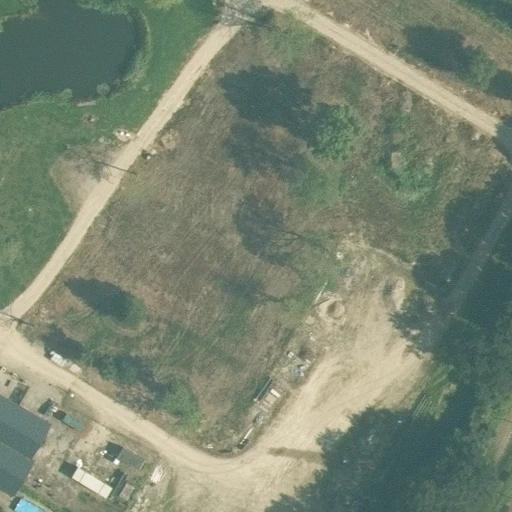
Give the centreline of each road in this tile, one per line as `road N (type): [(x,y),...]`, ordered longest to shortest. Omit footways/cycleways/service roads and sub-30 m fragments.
road 1 (residential): [(511,198),(359,479),(293,509),(0,330)]
road 2 (residential): [(0,322),(17,312),(240,0)]
road 3 (residential): [(278,0),(511,140)]
